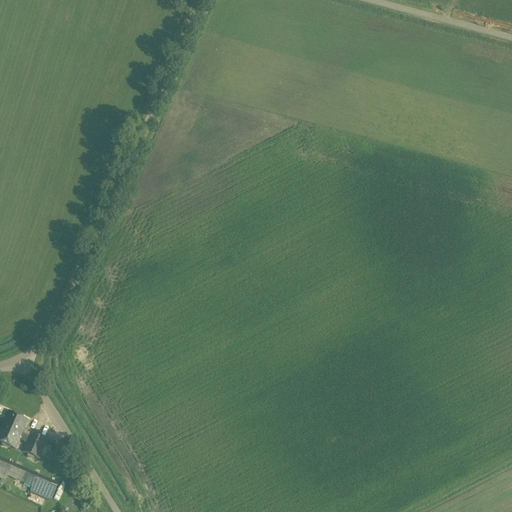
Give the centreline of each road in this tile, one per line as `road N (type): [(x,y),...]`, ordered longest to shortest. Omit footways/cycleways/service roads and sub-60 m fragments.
road 1 (unclassified): [(203,0),(68,305),(27,357)]
road 2 (unclassified): [(112,511),(27,357)]
road 3 (unclassified): [(511,40),(358,0)]
